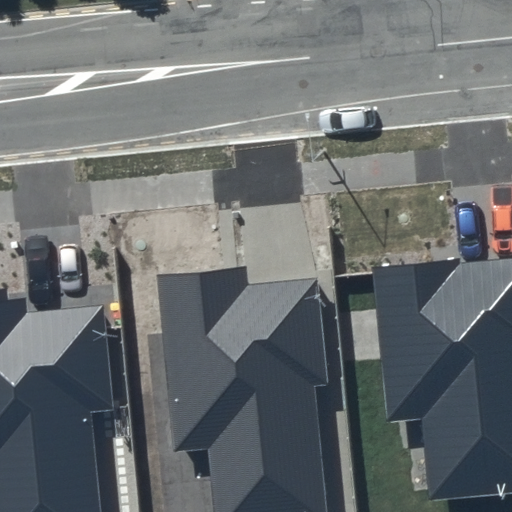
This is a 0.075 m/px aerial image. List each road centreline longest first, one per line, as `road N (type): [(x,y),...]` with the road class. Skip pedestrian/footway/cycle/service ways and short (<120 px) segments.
road 1 (tertiary): [(0,89),(372,49)]
road 2 (tertiary): [(372,49),(511,36)]
